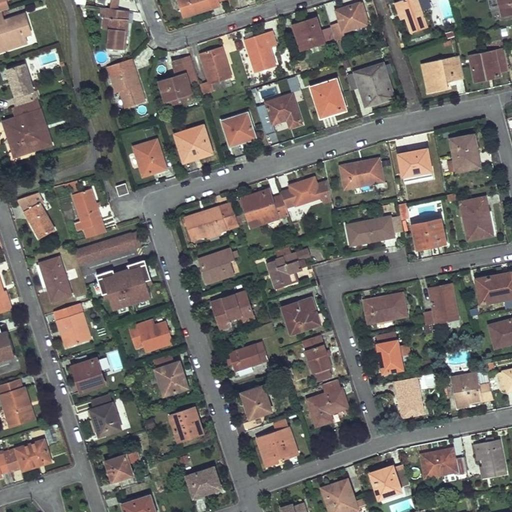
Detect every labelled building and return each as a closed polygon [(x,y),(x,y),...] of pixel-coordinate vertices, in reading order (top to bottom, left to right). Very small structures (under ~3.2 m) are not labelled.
[(0,0),(0,13),(2,13),(10,10),(7,1),(9,0),(0,0)] [(111,0),(110,7),(118,8),(119,0),(111,0)] [(178,0),(184,17),(221,6),(220,1),(224,0),(178,0)] [(407,0),(400,2),(406,18),(411,34),(428,28),(423,14),(432,11),(428,0),(407,0)] [(511,0),(498,0),(502,19),(511,16),(511,0)] [(400,2),(396,4),(402,20),(406,18),(400,2)] [(363,4),(361,5),(367,26),(370,25),(363,4)] [(340,23),(331,26),(336,41),(345,39),(343,33),(367,26),(361,5),(337,12),(340,23)] [(129,12),(107,9),(106,18),(111,19),(108,49),(125,50),(129,12)] [(5,23),(2,13),(0,13),(0,53),(28,44),(26,37),(32,35),(25,16),(5,23)] [(317,19),(299,24),(307,50),(326,44),(317,19)] [(299,24),(292,26),(301,52),(307,50),(299,24)] [(272,33),(245,41),(256,73),(276,67),(270,49),(277,46),(272,33)] [(222,47),(200,54),(209,82),(200,85),(203,94),(212,91),(210,85),(231,78),(227,66),(225,66),(223,56),(225,55),(222,47)] [(504,50),(470,57),(475,79),(491,75),(492,79),(502,77),(501,72),(508,71),(504,50)] [(126,109),(146,103),(131,56),(126,61),(109,67),(117,93),(121,92),(126,109)] [(460,58),(423,66),(428,93),(444,90),(443,83),(464,79),(460,58)] [(188,82),(198,79),(191,59),(182,62),(182,61),(172,63),(177,77),(159,83),(166,101),(192,93),(188,82)] [(382,64),(347,76),(352,91),(361,88),(368,105),(393,97),(382,64)] [(16,108),(39,101),(36,92),(34,93),(25,66),(7,71),(16,99),(13,100),(16,108)] [(346,108),(337,80),(313,87),(319,104),(316,104),(320,116),(346,108)] [(194,98),(192,93),(166,101),(168,107),(194,98)] [(266,105),(257,107),(263,126),(273,123),(274,125),(287,120),(290,129),(303,124),(299,116),(298,112),(296,107),(293,94),(265,103),(266,105)] [(16,108),(13,109),(17,120),(41,112),(37,102),(16,108)] [(346,108),(320,116),(321,119),(347,111),(346,108)] [(17,120),(4,124),(16,158),(52,146),(41,112),(17,120)] [(248,114),(222,122),(231,146),(240,144),(240,141),(255,135),(248,114)] [(203,128),(177,136),(185,161),(211,153),(203,128)] [(472,136),(452,140),(458,171),(481,167),(477,148),(474,149),(472,136)] [(157,140),(134,147),(143,176),(167,169),(157,140)] [(427,150),(399,155),(403,177),(432,171),(427,150)] [(380,159),(342,167),(346,189),(385,181),(380,159)] [(302,184),(291,188),(297,206),(321,198),(322,204),(323,207),(325,215),(334,213),(334,211),(330,194),(327,182),(318,185),(315,178),(302,182),(302,184)] [(126,184),(116,188),(119,197),(129,193),(126,184)] [(72,195),(81,222),(83,229),(84,231),(87,238),(106,232),(102,223),(90,189),(72,195)] [(270,190),(242,198),(251,227),(289,215),(283,196),(273,199),(270,190)] [(37,193),(17,200),(39,237),(54,228),(39,203),(42,201),(37,193)] [(485,198),(461,203),(468,241),(493,236),(485,198)] [(402,220),(410,218),(407,202),(399,204),(402,220)] [(218,232),(239,225),(231,203),(185,219),(192,240),(207,236),(209,235),(218,232)] [(391,217),(347,226),(351,245),(384,239),(383,237),(394,235),(394,234),(391,218),(391,217)] [(391,218),(394,234),(402,233),(400,217),(391,218)] [(442,219),(413,225),(417,245),(431,243),(432,246),(448,243),(442,219)] [(81,222),(76,224),(79,233),(84,231),(83,229),(81,222)] [(156,272),(99,238),(94,247),(101,250),(93,264),(143,294),(156,272)] [(283,258),(268,263),(276,289),(292,284),(289,274),(302,270),(299,262),(296,254),(291,255),(288,248),(281,251),(283,258)] [(232,249),(199,260),(206,284),(229,276),(228,273),(234,271),(231,261),(235,260),(232,249)] [(308,250),(296,254),(299,262),(311,258),(308,250)] [(59,257),(40,264),(52,302),(71,295),(59,257)] [(503,274),(481,278),(486,303),(511,297),(511,272),(510,273),(503,274)] [(486,303),(481,278),(477,279),(482,304),(486,303)] [(0,314),(10,311),(5,292),(3,292),(0,283),(0,314)] [(459,318),(452,285),(441,287),(442,292),(432,294),(435,311),(424,313),(426,325),(428,325),(432,324),(432,329),(438,328),(437,323),(459,318)] [(246,292),(213,302),(222,328),(233,325),(231,319),(241,316),(243,321),(254,318),(246,292)] [(403,294),(365,301),(369,323),(407,316),(403,294)] [(292,307),(284,311),(292,334),(321,324),(312,298),(293,304),(292,307)] [(79,304),(55,311),(66,347),(91,339),(79,304)] [(511,319),(489,326),(495,347),(511,343),(511,319)] [(154,321),(130,329),(136,348),(144,346),(145,350),(173,341),(166,323),(156,326),(154,321)] [(395,333),(376,337),(378,344),(396,341),(395,333)] [(332,368),(321,335),(303,342),(314,374),(316,381),(332,376),(329,369),(332,368)] [(378,344),(383,372),(404,368),(400,340),(396,341),(378,344)] [(0,343),(0,342),(0,364),(13,361),(7,341),(0,343)] [(262,342),(230,353),(236,371),(269,361),(262,342)] [(153,359),(156,369),(174,363),(171,353),(153,359)] [(105,384),(97,358),(75,365),(81,381),(78,382),(81,391),(105,384)] [(174,363),(156,369),(164,395),(186,388),(183,379),(185,378),(179,361),(174,363)] [(81,381),(75,365),(73,366),(78,382),(81,381)] [(504,372),(495,374),(500,393),(508,391),(504,372)] [(477,373),(452,377),(459,407),(470,405),(469,403),(493,397),(490,383),(480,385),(477,373)] [(396,382),(403,417),(424,413),(418,377),(396,382)] [(23,388),(20,379),(4,384),(7,394),(2,395),(11,426),(33,419),(29,408),(28,408),(27,405),(31,403),(26,388),(23,388)] [(338,379),(323,384),(326,394),(308,400),(316,426),(333,420),(331,413),(348,408),(342,388),(341,388),(338,379)] [(264,385),(242,393),(251,418),(273,410),(264,385)] [(36,418),(31,403),(27,405),(28,408),(29,408),(33,419),(36,418)] [(114,403),(91,409),(99,435),(122,428),(114,403)] [(195,407),(170,415),(178,440),(201,433),(196,417),(198,416),(195,407)] [(290,428),(259,438),(267,461),(279,458),(277,454),(284,451),(287,458),(299,454),(290,428)] [(504,465),(500,439),(480,443),(480,444),(483,460),(484,466),(480,467),(483,479),(506,475),(505,469),(504,465)] [(52,461),(44,440),(4,452),(5,454),(10,469),(10,471),(23,468),(24,470),(52,461)] [(480,444),(474,446),(477,461),(483,460),(480,444)] [(449,449),(421,455),(426,477),(456,471),(457,474),(468,472),(465,457),(451,460),(449,449)] [(0,477),(1,477),(0,473),(10,469),(5,454),(0,455),(0,477)] [(137,484),(127,454),(106,461),(110,473),(114,472),(116,480),(119,479),(122,489),(137,484)] [(393,466),(372,472),(380,499),(402,491),(401,487),(410,483),(405,469),(396,471),(393,466)] [(215,467),(187,475),(193,497),(222,488),(215,467)] [(335,486),(324,490),(330,511),(343,511),(347,511),(349,511),(358,509),(348,479),(334,484),(335,486)] [(156,511),(151,494),(122,503),(125,511),(156,511)] [(293,504),(281,508),(282,511),(307,511),(304,502),(294,506),(293,504)]
